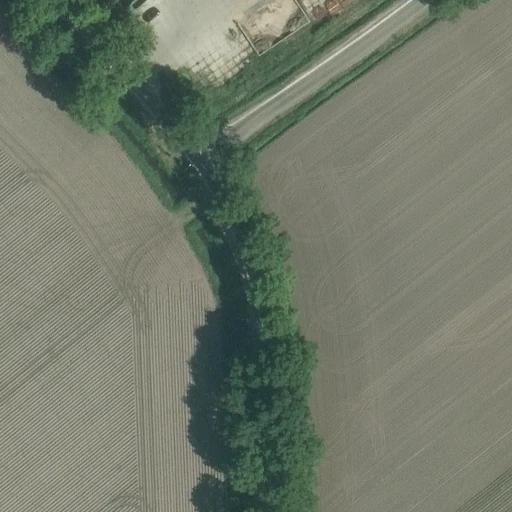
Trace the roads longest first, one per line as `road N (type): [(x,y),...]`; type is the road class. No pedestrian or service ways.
road 1 (unclassified): [(283,511),(265,319),(242,235),(198,156)]
road 2 (unclassified): [(198,156),(423,0)]
road 3 (unclassified): [(198,156),(67,0)]
